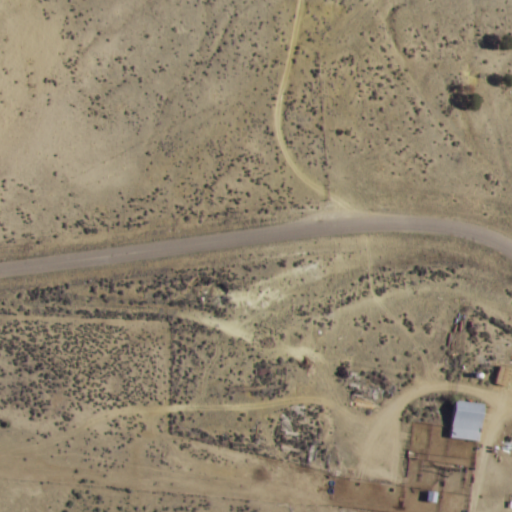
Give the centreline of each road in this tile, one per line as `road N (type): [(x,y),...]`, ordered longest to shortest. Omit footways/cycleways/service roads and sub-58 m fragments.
road 1 (secondary): [(0,266),(251,230),(381,223)]
road 2 (secondary): [(511,247),(454,228),(381,223)]
